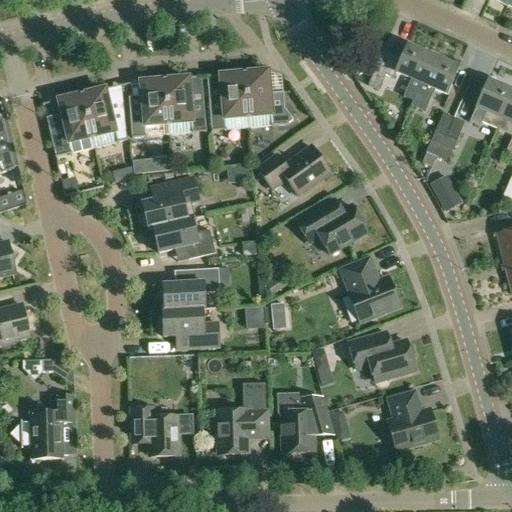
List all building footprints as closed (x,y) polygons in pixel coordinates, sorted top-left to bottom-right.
[(488,0),(507,8),(510,0),(488,0)] [(403,99),(413,103),(433,58),(408,47),(402,61),(384,52),(368,87),(379,92),(386,77),(394,81),(396,75),(411,81),(403,99)] [(431,90),(447,97),(459,70),(433,58),(413,103),(411,108),(425,114),(433,96),(429,94),(431,90)] [(246,74),(244,74),(249,129),(288,126),(288,124),(293,120),(284,109),(283,94),(270,95),(268,72),(246,74)] [(222,102),(209,104),(211,133),(249,129),(244,74),(242,74),(242,75),(220,77),(222,102)] [(166,80),(164,81),(169,136),(206,133),(204,104),(190,105),(188,79),(166,81),(166,80)] [(129,110),(132,139),(169,136),(164,81),(162,81),(162,82),(140,84),(142,109),(129,110)] [(479,128),(482,123),(498,130),(511,97),(511,92),(488,82),(470,124),(479,128)] [(83,95),(81,95),(94,150),(127,142),(124,112),(111,115),(105,90),(83,96),(83,95)] [(49,131),(55,159),(94,150),(81,95),(79,96),(79,97),(58,102),(64,127),(49,131)] [(511,154),(511,97),(498,130),(511,136),(511,142),(511,143),(511,142),(506,152),(511,154)] [(426,153),(437,158),(454,119),(443,114),(426,153)] [(465,123),(454,119),(437,158),(437,159),(435,164),(445,167),(447,163),(448,163),(465,123)] [(0,174),(14,169),(6,133),(0,135),(0,174)] [(312,149),(285,168),(277,156),(257,171),(272,191),(283,184),(288,185),(297,197),(330,174),(312,149)] [(146,161),(132,162),(133,176),(147,175),(146,161)] [(429,185),(445,213),(463,205),(446,176),(429,185)] [(142,205),(148,230),(192,220),(192,219),(187,220),(183,206),(199,203),(193,179),(166,186),(169,199),(142,205)] [(334,201),(296,223),(309,245),(319,239),(329,256),(367,234),(352,208),(341,214),(334,201)] [(148,230),(148,231),(153,230),(158,254),(185,248),(188,261),(215,255),(209,231),(195,235),(192,220),(148,230)] [(511,232),(497,237),(504,262),(511,260),(511,232)] [(0,278),(15,275),(7,243),(0,245),(0,278)] [(242,243),(243,258),(256,257),(255,243),(242,243)] [(399,307),(389,281),(377,285),(368,262),(342,273),(351,295),(348,297),(359,323),(399,307)] [(162,312),(204,310),(204,295),(220,294),(218,270),(188,272),(189,285),(163,286),(164,312),(162,312)] [(272,297),(286,287),(279,277),(265,287),(272,297)] [(283,320),(286,307),(274,304),(271,317),(283,320)] [(0,344),(29,338),(22,307),(0,311),(0,344)] [(162,312),(163,338),(189,337),(190,350),(219,349),(217,325),(203,325),(202,311),(205,311),(204,310),(162,312)] [(386,334),(349,345),(356,372),(370,368),(375,383),(415,372),(406,343),(390,348),(386,334)] [(333,384),(323,350),(312,353),(321,387),(333,384)] [(252,368),(266,367),(265,354),(250,356),(252,368)] [(59,363),(56,362),(42,362),(42,374),(52,374),(59,363)] [(388,424),(396,452),(437,440),(430,412),(420,415),(418,408),(419,408),(415,393),(387,401),(394,422),(388,424)] [(20,425),(11,436),(21,446),(21,449),(22,449),(22,447),(30,447),(31,462),(34,462),(38,465),(41,462),(63,461),(62,451),(76,451),(74,397),(57,397),(57,413),(48,413),(39,405),(31,414),(29,414),(30,424),(22,424),(22,422),(20,422),(20,425)] [(298,414),(282,415),(283,455),(313,454),(313,427),(331,427),(323,399),(298,400),(298,414)] [(131,436),(149,435),(150,458),(178,457),(177,418),(153,419),(153,409),(131,410),(131,436)] [(246,412),(218,413),(219,456),(247,455),(246,442),(249,439),(266,439),(266,414),(246,415),(246,412)] [(333,427),(345,424),(342,413),(330,416),(333,427)]
